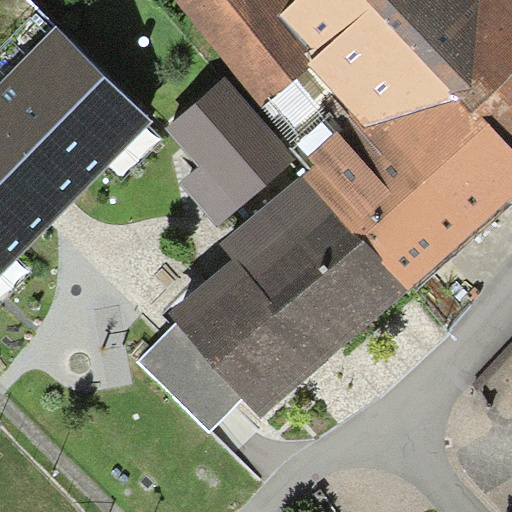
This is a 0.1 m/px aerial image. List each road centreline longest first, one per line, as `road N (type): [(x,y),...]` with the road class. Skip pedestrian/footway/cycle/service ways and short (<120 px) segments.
road 1 (residential): [(391,434),(511,294)]
road 2 (residential): [(254,511),(311,467),(391,434)]
